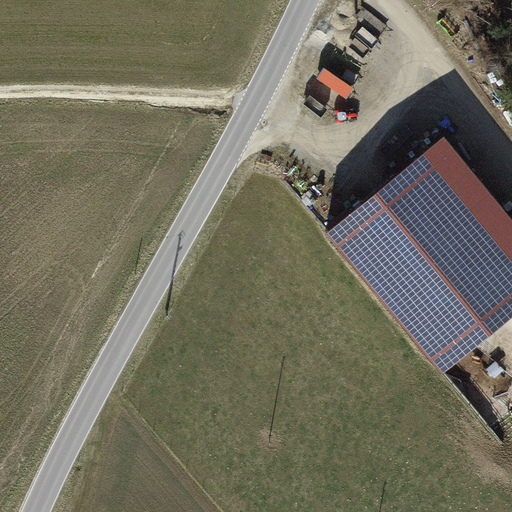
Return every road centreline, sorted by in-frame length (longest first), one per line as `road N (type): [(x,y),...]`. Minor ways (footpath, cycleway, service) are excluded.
road 1 (tertiary): [(36,511),(304,0)]
road 2 (track): [(0,93),(256,100)]
